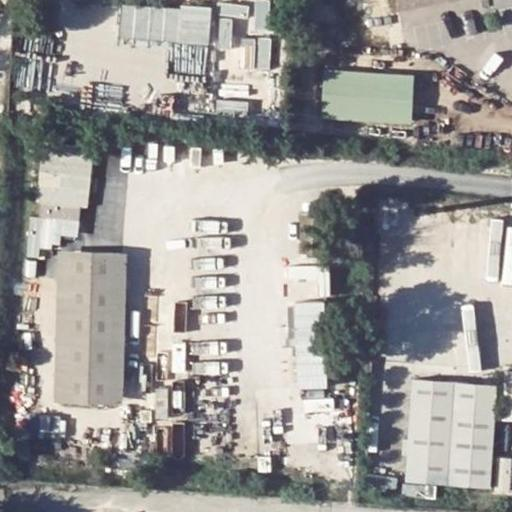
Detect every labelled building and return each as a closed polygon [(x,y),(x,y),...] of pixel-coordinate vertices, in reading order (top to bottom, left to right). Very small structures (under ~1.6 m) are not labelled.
[(400,0),(402,9),(441,0),(400,0)] [(121,2),(121,38),(212,37),(211,1),(121,2)] [(416,74),(326,69),(324,121),(413,126),(416,74)] [(41,140),(39,203),(47,203),(47,233),(80,234),(81,204),(92,205),(94,141),(41,140)] [(62,249),(58,397),(124,400),(130,251),(62,249)] [(298,384),(327,382),(322,302),(293,304),(298,384)] [(492,484),(498,382),(427,377),(413,376),(407,478),(492,484)]
